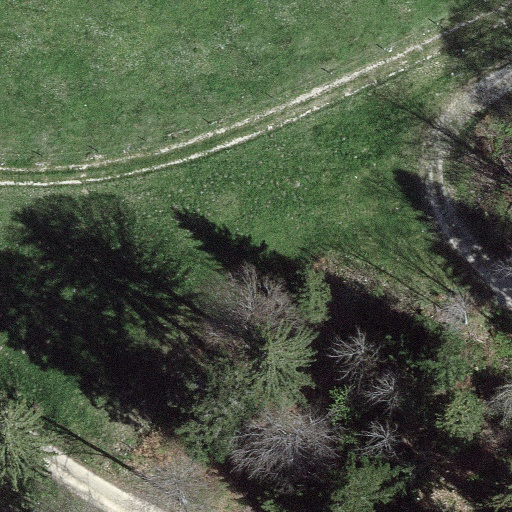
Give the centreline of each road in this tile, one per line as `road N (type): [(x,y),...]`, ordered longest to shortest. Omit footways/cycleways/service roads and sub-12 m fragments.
road 1 (track): [(511,14),(227,141),(101,173),(0,176)]
road 2 (track): [(511,74),(448,136),(444,193),(490,278),(511,301)]
road 3 (track): [(131,511),(0,415)]
